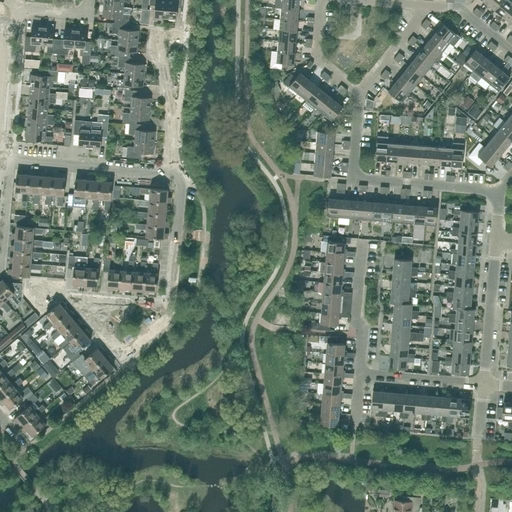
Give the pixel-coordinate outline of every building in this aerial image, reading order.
[(150,0),(150,2),(156,2),(154,18),(165,19),(166,0),(150,0)] [(183,0),(173,0),(172,0),(166,0),(165,19),(177,20),(178,4),(183,5),(183,0)] [(299,0),(281,0),(281,8),(298,10),(299,0)] [(494,10),(502,0),(488,0),(486,3),(494,10)] [(502,0),(494,10),(503,17),(511,5),(511,1),(509,0),(502,0)] [(511,5),(503,17),(511,23),(511,22),(511,5)] [(123,13),(123,7),(104,6),(103,17),(118,18),(118,23),(124,24),(129,24),(130,14),(123,13)] [(298,21),(298,10),(281,8),(280,19),(298,21)] [(297,31),(298,21),(280,19),(279,30),(297,31)] [(124,24),(118,23),(113,23),(112,33),(119,34),(118,40),(138,42),(139,31),(123,29),(124,24)] [(443,23),(436,32),(447,41),(450,43),(453,46),(460,37),(457,34),(456,34),(452,31),(443,23)] [(42,45),(43,26),(32,25),(31,41),(25,40),(24,51),(35,52),(35,45),(42,45)] [(53,42),(54,27),(43,26),(42,45),(48,46),(47,53),(57,54),(58,43),(53,42)] [(74,48),(76,29),(65,28),(64,43),(58,43),(57,54),(68,55),(68,47),(74,48)] [(86,45),(87,30),(76,29),(74,48),(80,48),(80,56),(90,57),(91,46),(86,45)] [(296,42),(297,31),(279,30),(278,41),(296,42)] [(443,52),(450,43),(436,32),(429,41),(443,52)] [(137,53),(138,42),(118,40),(118,46),(111,45),(110,56),(119,56),(121,57),(121,51),(137,53)] [(295,53),(296,42),(278,41),(277,51),(295,53)] [(436,60),(443,52),(429,41),(422,49),(436,60)] [(429,68),(436,60),(422,49),(416,57),(429,68)] [(473,70),(484,57),(475,50),(465,63),(473,70)] [(294,64),(295,53),(277,51),(276,63),(282,63),(282,68),(288,68),(288,64),(294,64)] [(130,57),(121,57),(119,56),(118,67),(125,67),(125,73),(144,75),(145,64),(130,63),(130,57)] [(422,77),(429,68),(416,57),(409,66),(422,77)] [(482,77),(493,63),(484,57),(473,70),(482,77)] [(490,84),(501,70),(493,63),(482,77),(490,84)] [(416,85),(422,77),(409,66),(402,74),(416,85)] [(62,67),(61,78),(69,79),(69,67),(62,67)] [(58,71),(56,71),(47,70),(47,76),(31,74),(30,86),(50,87),(50,81),(57,82),(58,71)] [(499,91),(510,77),(501,70),(490,84),(499,91)] [(143,86),(144,75),(125,73),(124,79),(117,79),(116,89),(125,90),(127,90),(128,85),(143,86)] [(298,93),(309,80),(300,73),(289,86),(298,93)] [(409,94),(416,85),(402,74),(395,83),(409,94)] [(306,100),(317,86),(309,80),(298,93),(306,100)] [(402,102),(409,94),(395,83),(388,91),(402,102)] [(82,93),(96,94),(96,85),(83,84),(82,93)] [(49,93),(50,87),(30,86),(29,96),(56,98),(56,94),(49,93)] [(303,105),(302,105),(311,112),(315,107),(326,93),(317,86),(308,98),(306,100),(303,105)] [(136,91),(127,90),(125,90),(124,100),(131,101),(131,107),(150,109),(151,98),(136,97),(136,91)] [(407,98),(410,102),(417,96),(414,92),(407,98)] [(323,114),(334,100),(326,93),(315,107),(323,114)] [(56,103),(56,98),(29,96),(29,107),(48,109),(48,103),(56,103)] [(332,121),(343,107),(334,100),(323,114),(332,121)] [(47,115),(48,109),(29,107),(28,118),(54,120),(55,115),(47,115)] [(149,120),(150,109),(131,107),(130,113),(123,113),(122,123),(129,124),(133,124),(134,119),(149,120)] [(109,115),(98,114),(97,129),(91,129),(90,148),(101,149),(102,133),(107,134),(109,115)] [(54,125),(54,120),(28,118),(27,129),(46,130),(47,124),(54,125)] [(85,128),(86,121),(75,120),(74,131),(80,132),(78,147),(90,148),(91,129),(85,128)] [(511,141),(511,140),(511,127),(505,122),(498,130),(511,141)] [(140,125),(133,124),(129,124),(129,134),(136,135),(135,141),(154,142),(155,131),(140,130),(140,125)] [(46,136),(46,130),(27,129),(26,140),(45,141),(52,142),(53,137),(46,136)] [(505,149),(511,141),(498,130),(491,139),(505,149)] [(334,133),(323,132),(317,131),(316,143),(334,144),(334,133)] [(498,158),(505,149),(491,139),(485,147),(498,158)] [(153,153),(154,142),(135,141),(135,147),(128,146),(127,157),(138,158),(139,152),(153,153)] [(386,160),(388,143),(376,142),(375,159),(386,160)] [(333,155),(334,144),(316,143),(315,153),(333,155)] [(397,161),(399,144),(388,143),(386,160),(397,161)] [(408,162),(409,145),(399,144),(397,161),(408,162)] [(419,163),(420,146),(409,145),(408,162),(419,163)] [(429,164),(431,146),(420,146),(419,163),(429,164)] [(440,165),(442,147),(431,146),(429,164),(440,165)] [(451,166),(452,148),(442,147),(440,165),(451,166)] [(491,167),(498,158),(485,147),(478,156),(491,167)] [(462,166),(464,149),(452,148),(451,166),(462,166)] [(332,166),(333,155),(315,153),(314,164),(332,166)] [(331,177),(332,166),(314,164),(313,175),(331,177)] [(23,174),(23,170),(18,170),(17,174),(16,192),(23,192),(22,202),(27,203),(28,193),(29,175),(23,174)] [(35,175),(35,171),(30,171),(29,175),(28,193),(35,193),(34,203),(39,204),(40,194),(41,176),(35,175)] [(46,176),(47,172),(42,172),(41,176),(40,194),(47,194),(46,204),(51,205),(52,195),(53,177),(46,176)] [(58,177),(59,173),(53,173),(53,177),(52,195),(59,195),(58,205),(63,206),(64,196),(66,178),(58,177)] [(81,179),(82,175),(76,175),(76,179),(75,194),(69,194),(68,206),(74,207),(75,197),(82,197),(81,207),(86,208),(87,198),(88,180),(81,179)] [(93,180),(94,176),(88,176),(88,180),(87,198),(94,198),(93,208),(98,209),(98,199),(100,181),(93,180)] [(105,181),(106,177),(100,177),(100,181),(98,199),(105,199),(105,209),(110,210),(111,200),(112,182),(105,181)] [(150,188),(150,189),(140,188),(139,193),(150,194),(149,201),(167,202),(171,202),(171,197),(168,197),(168,190),(150,188)] [(339,217),(340,199),(329,198),(327,216),(339,217)] [(349,218),(351,200),(340,199),(339,217),(349,218)] [(167,202),(149,201),(139,200),(139,205),(149,206),(148,213),(166,214),(170,214),(170,209),(167,209),(167,202)] [(360,219),(362,201),(351,200),(349,218),(360,219)] [(371,220),(372,202),(362,201),(360,219),(371,220)] [(382,220),(383,203),(372,202),(371,220),(382,220)] [(392,221),(394,204),(383,203),(382,220),(392,221)] [(403,222),(405,205),(394,204),(392,221),(403,222)] [(414,223),(415,206),(405,205),(403,222),(414,223)] [(425,224),(426,207),(415,206),(414,223),(425,224)] [(436,225),(437,208),(426,207),(425,224),(436,225)] [(479,212),(461,210),(454,210),(453,214),(461,215),(460,221),(478,223),(479,212)] [(166,214),(148,213),(138,212),(138,217),(148,218),(147,224),(165,226),(169,226),(169,221),(166,221),(166,214)] [(25,215),(14,214),(14,222),(25,223),(25,215)] [(477,234),(478,223),(460,221),(460,228),(452,227),(452,232),(477,234)] [(73,225),(73,231),(83,232),(84,223),(78,222),(78,225),(73,225)] [(165,226),(147,224),(137,224),(137,229),(147,229),(146,237),(164,238),(168,238),(168,233),(165,233),(165,226)] [(34,228),(16,226),(16,233),(12,233),(11,238),(15,238),(33,240),(34,233),(44,234),(44,229),(34,228)] [(476,244),(477,234),(452,232),(452,236),(459,236),(458,243),(476,244)] [(337,237),(335,236),(324,235),(323,241),(327,242),(327,252),(344,253),(344,251),(345,243),(339,242),(339,237),(337,237)] [(43,241),(33,240),(15,238),(15,245),(11,245),(10,250),(14,250),(32,252),(33,245),(43,246),(43,241)] [(123,248),(127,248),(128,244),(133,244),(134,239),(123,238),(123,248)] [(475,255),(476,244),(458,243),(458,250),(451,249),(450,253),(475,255)] [(42,253),(32,252),(14,250),(14,257),(10,257),(9,262),(13,262),(31,264),(31,257),(42,258),(42,253)] [(349,256),(350,252),(344,251),(344,253),(327,252),(326,262),(343,264),(344,256),(349,256)] [(474,266),(475,255),(450,253),(450,257),(457,258),(456,264),(474,266)] [(69,256),(68,268),(74,269),(73,284),(73,288),(78,288),(78,285),(85,285),(87,267),(87,257),(82,257),(75,256),(72,256),(69,256)] [(120,288),(119,292),(125,292),(125,288),(132,289),(133,271),(134,261),(135,256),(132,256),(130,257),(130,261),(129,261),(128,271),(121,270),(120,288)] [(99,268),(99,258),(94,258),(93,268),(87,267),(85,285),(85,289),(90,289),(90,286),(97,286),(99,268)] [(110,269),(110,259),(104,259),(103,271),(109,272),(108,287),(108,291),(113,291),(113,288),(120,288),(121,270),(122,260),(117,260),(116,270),(110,269)] [(411,267),(412,260),(394,259),(393,270),(418,272),(418,268),(411,267)] [(41,265),(31,264),(13,262),(12,269),(9,269),(8,274),(12,274),(12,275),(30,276),(30,269),(40,270),(41,265)] [(144,290),(145,272),(146,262),(141,262),(140,272),(133,271),(132,289),(131,293),(137,293),(137,289),(144,290)] [(321,262),(320,272),(325,272),(342,274),(343,272),(343,264),(330,262),(326,262),(321,262)] [(158,273),(158,263),(153,263),(152,273),(145,272),(144,290),(143,294),(149,294),(149,290),(156,291),(158,273)] [(473,277),(474,266),(456,264),(456,271),(449,270),(448,275),(473,277)] [(417,276),(418,272),(393,270),(392,281),(410,282),(410,275),(417,276)] [(348,276),(348,272),(343,272),(342,274),(325,272),(324,282),(341,284),(342,276),(348,276)] [(472,287),(473,277),(448,275),(448,279),(455,279),(455,286),(472,287)] [(0,295),(5,301),(10,297),(17,304),(21,301),(20,300),(18,298),(21,296),(21,290),(13,289),(12,291),(4,281),(3,280),(0,282),(0,295)] [(409,289),(410,282),(392,281),(391,291),(416,293),(416,289),(409,289)] [(341,284),(324,282),(319,282),(318,292),(323,293),(341,294),(341,292),(341,284)] [(442,292),(441,296),(447,296),(448,296),(451,296),(471,298),(472,287),(455,286),(454,293),(448,292),(447,292),(442,292)] [(416,298),(416,293),(391,291),(390,302),(394,303),(394,302),(408,304),(408,303),(408,297),(416,298)] [(346,297),(346,292),(341,292),(341,294),(323,293),(322,303),(340,304),(340,296),(346,297)] [(12,309),(5,301),(0,295),(0,318),(3,317),(0,313),(0,305),(1,304),(8,312),(12,309)] [(470,309),(471,298),(447,296),(446,300),(453,301),(453,308),(457,308),(470,309)] [(66,305),(63,301),(60,303),(46,315),(51,320),(43,327),(46,331),(54,324),(68,312),(63,307),(66,305)] [(408,303),(408,304),(394,302),(394,303),(393,313),(418,315),(418,311),(411,311),(412,304),(408,303)] [(339,314),(339,312),(340,304),(322,303),(321,313),(339,314)] [(470,309),(457,308),(456,314),(449,314),(449,318),(473,320),(474,309),(470,309)] [(30,325),(43,313),(38,309),(25,321),(30,325)] [(71,316),(74,314),(70,310),(68,312),(54,324),(58,330),(51,336),(54,340),(62,333),(75,322),(71,316)] [(344,317),(345,313),(339,312),(339,314),(321,313),(320,323),(317,323),(317,329),(330,330),(331,324),(338,325),(339,317),(344,317)] [(418,319),(418,315),(393,313),(392,324),(410,325),(411,319),(418,319)] [(472,331),(473,320),(449,318),(448,322),(456,323),(455,329),(472,331)] [(79,326),(82,323),(78,319),(75,322),(62,333),(66,339),(58,345),(62,349),(69,343),(83,331),(79,326)] [(409,332),(410,325),(392,324),(392,335),(424,337),(424,333),(409,332)] [(87,335),(89,332),(86,328),(83,331),(69,343),(74,348),(66,354),(69,358),(77,352),(91,340),(87,335)] [(10,334),(9,335),(13,339),(19,334),(15,329),(10,334)] [(449,336),(449,340),(456,340),(471,342),(472,331),(455,329),(450,329),(449,336)] [(423,342),(424,337),(392,335),(391,345),(408,347),(409,340),(423,342)] [(5,348),(13,340),(10,336),(1,343),(5,348)] [(338,343),(338,337),(325,336),(324,342),(327,343),(326,353),(344,355),(344,352),(345,344),(338,343)] [(471,352),(471,342),(447,339),(446,344),(454,344),(453,351),(471,352)] [(408,354),(408,347),(391,345),(390,356),(414,358),(415,354),(408,354)] [(101,352),(104,350),(101,346),(98,348),(86,358),(82,354),(72,362),(76,367),(84,360),(89,365),(81,372),(84,376),(92,369),(106,357),(101,352)] [(470,363),(471,352),(453,351),(453,358),(445,357),(445,361),(470,363)] [(349,357),(350,353),(344,352),(344,355),(326,353),(325,363),(343,365),(344,357),(349,357)] [(109,361),(112,359),(109,355),(106,357),(92,369),(96,374),(89,381),(92,385),(100,378),(114,367),(109,361)] [(414,362),(414,358),(390,356),(389,367),(406,369),(407,362),(414,362)] [(469,374),(470,363),(445,361),(445,365),(452,366),(451,373),(469,374)] [(342,375),(342,373),(343,365),(325,363),(325,373),(342,375)] [(0,385),(8,379),(15,372),(12,368),(4,375),(0,369),(0,385)] [(347,378),(348,373),(342,373),(342,375),(325,373),(324,383),(341,385),(342,377),(347,378)] [(0,397),(2,399),(15,388),(23,381),(20,377),(12,384),(8,379),(0,385),(0,397)] [(340,395),(341,393),(341,385),(324,383),(323,394),(340,395)] [(23,397),(31,390),(28,387),(20,393),(15,388),(2,399),(0,400),(0,403),(2,406),(5,403),(10,409),(23,397)] [(382,417),(384,392),(373,391),(372,408),(379,409),(378,416),(382,417)] [(393,410),(395,393),(384,392),(382,417),(386,417),(387,410),(393,410)] [(346,398),(346,393),(341,393),(340,395),(323,394),(322,404),(339,405),(340,397),(346,398)] [(404,418),(406,394),(395,393),(393,410),(400,411),(399,418),(404,418)] [(16,417),(13,419),(17,423),(20,421),(24,426),(38,414),(46,408),(43,404),(39,407),(34,402),(38,399),(34,394),(24,402),(28,407),(16,417)] [(70,400),(65,394),(58,399),(63,405),(70,400)] [(415,412),(416,395),(406,394),(404,418),(408,419),(408,412),(415,412)] [(425,420),(427,396),(416,395),(415,412),(422,413),(421,420),(425,420)] [(436,414),(438,397),(427,396),(425,420),(429,421),(430,413),(436,414)] [(447,422),(449,398),(438,397),(436,414),(443,415),(442,422),(447,422)] [(458,416),(459,398),(449,398),(447,422),(451,422),(451,415),(458,416)] [(469,417),(471,399),(459,398),(458,416),(465,416),(464,424),(468,424),(469,417)] [(497,407),(496,417),(498,417),(502,417),(502,420),(509,420),(508,427),(511,427),(511,402),(503,402),(503,407),(497,407)] [(339,415),(339,413),(339,405),(322,404),(321,414),(339,415)] [(46,424),(54,417),(50,413),(43,420),(38,414),(24,426),(21,428),(25,433),(28,430),(32,435),(46,424)] [(344,418),(344,414),(339,413),(339,415),(321,414),(320,425),(338,426),(338,418),(344,418)] [(418,511),(420,498),(403,496),(402,501),(395,500),(394,507),(392,507),(392,511),(418,511)]
